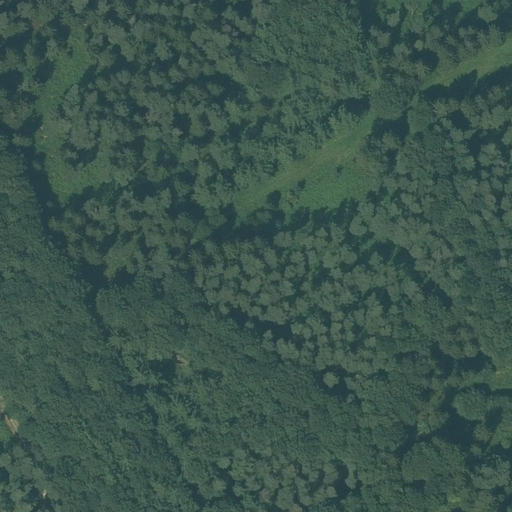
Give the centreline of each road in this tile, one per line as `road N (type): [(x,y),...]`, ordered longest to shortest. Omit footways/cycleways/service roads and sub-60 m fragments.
road 1 (track): [(0,136),(197,511)]
road 2 (unknown): [(37,511),(45,486),(0,400)]
